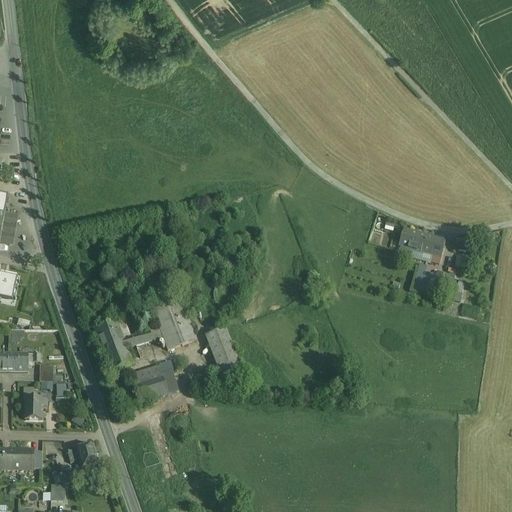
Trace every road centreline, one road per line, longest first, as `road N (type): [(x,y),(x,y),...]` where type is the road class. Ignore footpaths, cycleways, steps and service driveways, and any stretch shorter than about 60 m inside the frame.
road 1 (unclassified): [(170,0),(328,178),(433,226),(511,222)]
road 2 (tertiary): [(48,256),(29,176),(8,0)]
road 3 (tertiary): [(109,437),(48,256)]
